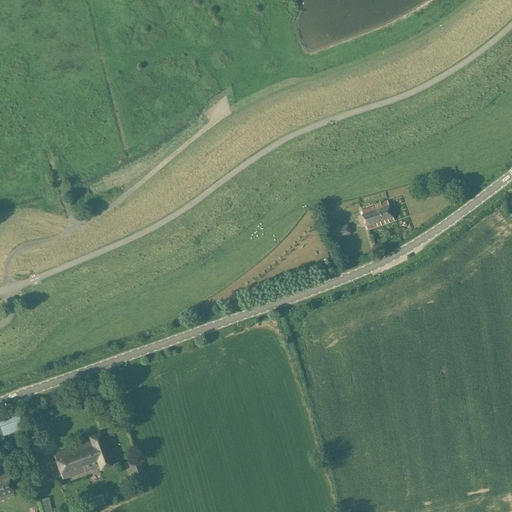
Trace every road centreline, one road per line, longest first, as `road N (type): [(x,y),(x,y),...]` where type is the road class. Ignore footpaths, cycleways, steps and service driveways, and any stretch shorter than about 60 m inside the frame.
road 1 (unclassified): [(8,289),(161,223),(300,131),(417,90),(511,25)]
road 2 (unclassified): [(0,402),(364,270),(511,174)]
road 3 (unclassified): [(8,289),(7,265),(18,249),(93,218),(220,116)]
road 4 (track): [(220,116),(229,119),(396,46),(467,0)]
